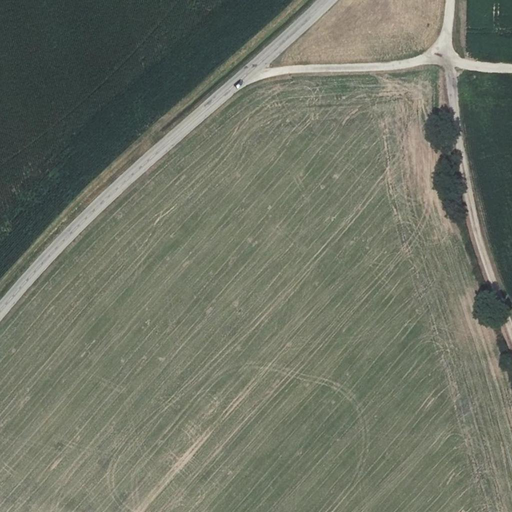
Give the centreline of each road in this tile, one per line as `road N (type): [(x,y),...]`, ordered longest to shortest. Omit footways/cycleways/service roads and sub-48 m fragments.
road 1 (unclassified): [(0,307),(63,233),(316,0)]
road 2 (track): [(511,329),(473,216),(447,57),(450,0)]
road 3 (track): [(245,70),(511,58)]
